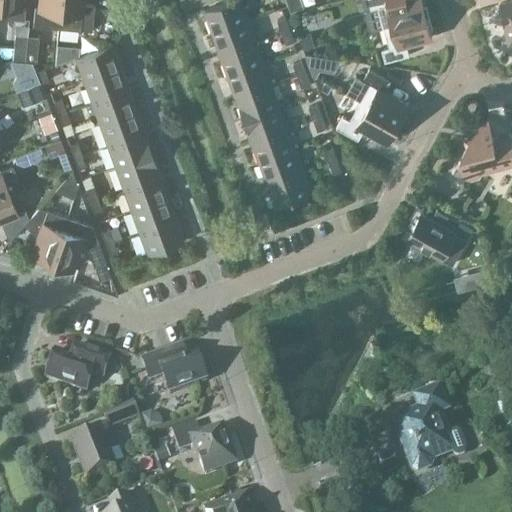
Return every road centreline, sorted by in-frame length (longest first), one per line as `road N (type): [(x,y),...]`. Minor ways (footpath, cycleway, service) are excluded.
road 1 (residential): [(211,297),(360,239),(459,72)]
road 2 (residential): [(76,511),(20,371),(41,291)]
road 3 (residential): [(285,511),(211,297)]
road 4 (residential): [(41,291),(140,323),(211,297)]
